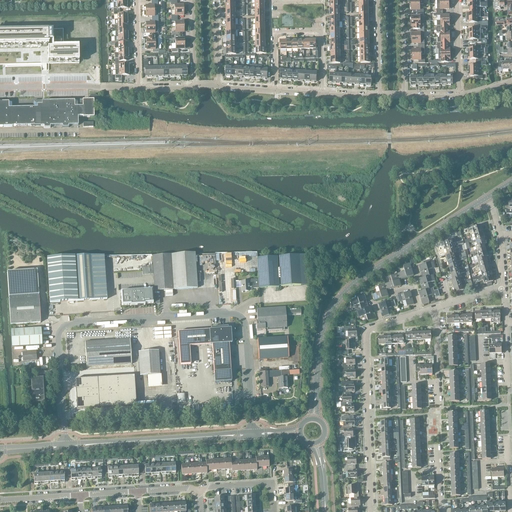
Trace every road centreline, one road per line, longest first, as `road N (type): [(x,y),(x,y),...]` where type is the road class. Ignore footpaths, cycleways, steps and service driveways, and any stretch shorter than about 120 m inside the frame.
road 1 (unclassified): [(65,446),(61,329),(165,317),(241,317),(252,434)]
road 2 (tertiary): [(313,418),(321,334),(333,306),(357,279),(487,197)]
road 3 (residential): [(370,511),(365,335),(435,308)]
road 4 (tertiary): [(65,446),(252,434)]
road 5 (residential): [(275,91),(275,32),(317,30),(322,94)]
road 6 (unclassified): [(0,87),(138,88)]
